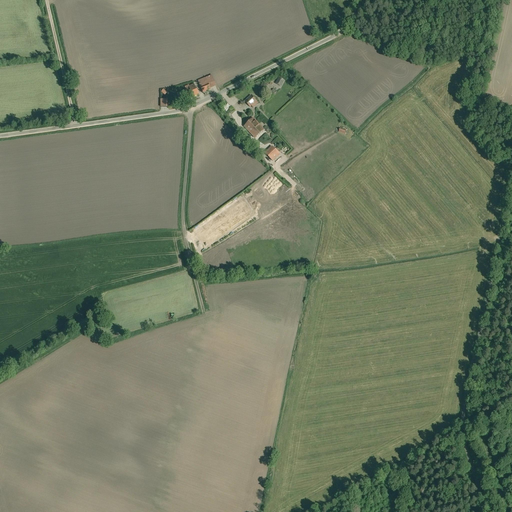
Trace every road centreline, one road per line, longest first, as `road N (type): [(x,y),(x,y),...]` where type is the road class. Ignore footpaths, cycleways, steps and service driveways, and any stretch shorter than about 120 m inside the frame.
road 1 (unclassified): [(0,137),(190,108),(335,37),(369,0)]
road 2 (unclassified): [(511,184),(463,420),(486,511)]
road 3 (unclassified): [(156,511),(0,451)]
road 4 (track): [(46,0),(76,125)]
road 5 (track): [(190,108),(185,231)]
